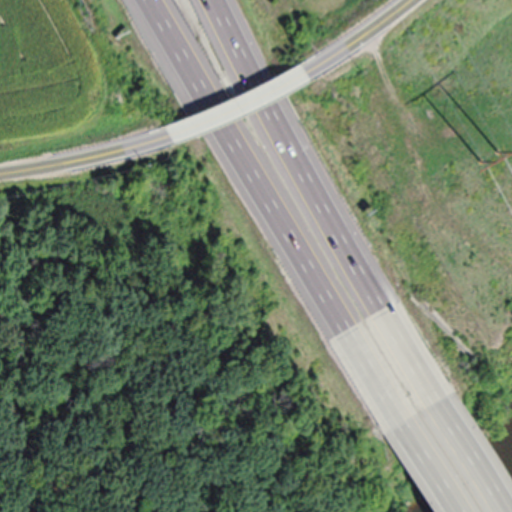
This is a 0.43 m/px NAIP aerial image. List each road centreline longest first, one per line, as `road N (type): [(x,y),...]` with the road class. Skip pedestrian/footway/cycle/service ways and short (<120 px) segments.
road 1 (motorway): [(151,0),(369,371)]
road 2 (motorway): [(396,333),(213,0)]
road 3 (motorway): [(501,511),(396,333)]
road 4 (tertiary): [(0,174),(105,161),(173,142)]
road 5 (motorway): [(369,371),(454,511)]
road 6 (tertiary): [(173,142),(313,75)]
road 7 (tertiary): [(313,75),(424,0)]
